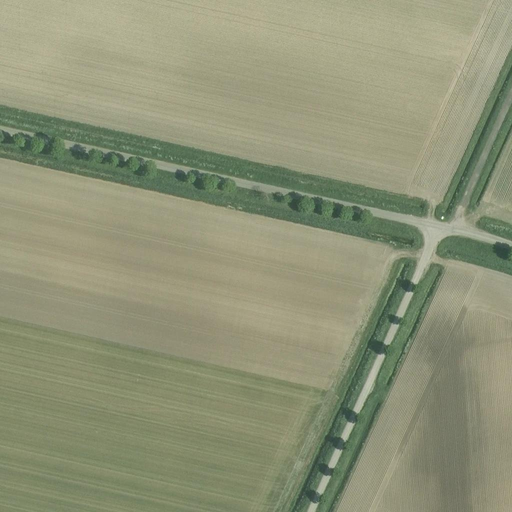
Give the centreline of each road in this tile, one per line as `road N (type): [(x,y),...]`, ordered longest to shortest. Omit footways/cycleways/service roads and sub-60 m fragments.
road 1 (unclassified): [(0,134),(434,224)]
road 2 (unclassified): [(310,511),(434,224)]
road 3 (track): [(454,227),(511,98)]
